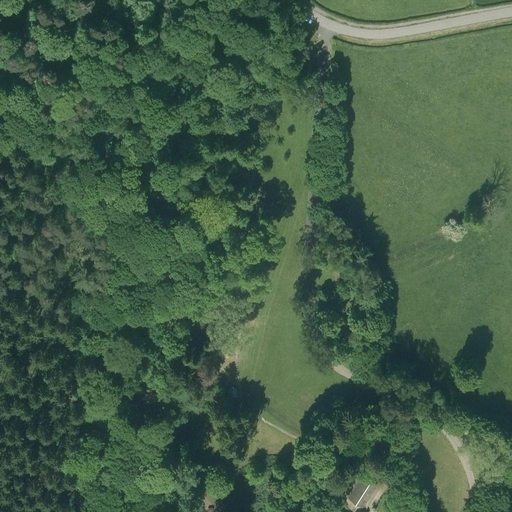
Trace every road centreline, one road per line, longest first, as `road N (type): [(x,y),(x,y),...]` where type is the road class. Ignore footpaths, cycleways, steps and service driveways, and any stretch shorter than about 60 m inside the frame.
road 1 (track): [(82,511),(76,476),(87,419),(165,276),(158,176),(193,102),(224,0)]
road 2 (unclassified): [(511,13),(360,34),(324,25),(294,0)]
road 3 (track): [(0,4),(25,20),(55,62),(67,61),(78,38),(53,0)]
